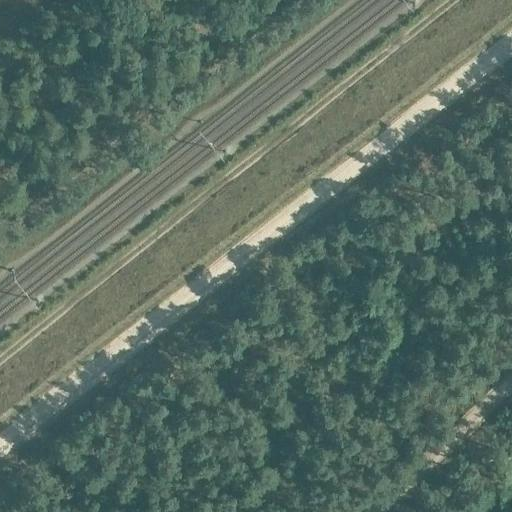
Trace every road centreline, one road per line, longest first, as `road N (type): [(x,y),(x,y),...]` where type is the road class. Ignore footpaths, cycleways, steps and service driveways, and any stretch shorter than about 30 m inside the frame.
road 1 (track): [(0,446),(511,42)]
road 2 (track): [(0,360),(453,0)]
road 3 (track): [(511,378),(373,511)]
